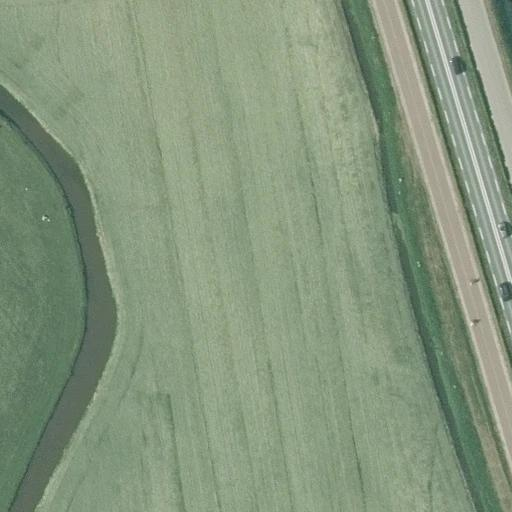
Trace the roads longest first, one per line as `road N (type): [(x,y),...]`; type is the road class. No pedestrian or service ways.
road 1 (unclassified): [(383,0),(511,436)]
road 2 (primary): [(511,289),(426,0)]
road 3 (unclassified): [(511,145),(468,0)]
